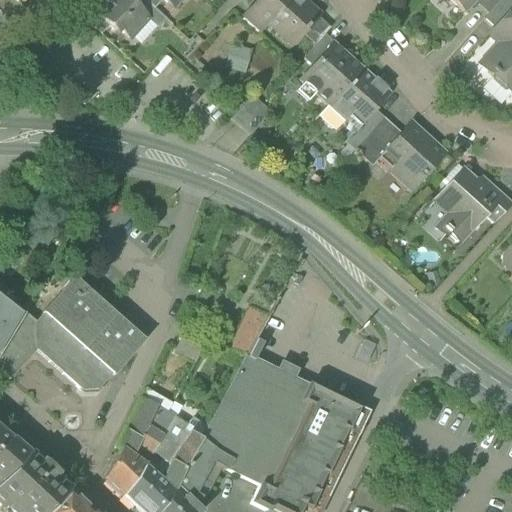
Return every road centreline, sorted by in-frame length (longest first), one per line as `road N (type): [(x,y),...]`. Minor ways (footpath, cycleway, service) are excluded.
road 1 (secondary): [(417,328),(322,241),(238,187),(116,146),(0,141)]
road 2 (residential): [(511,137),(453,122),(352,0)]
road 3 (residential): [(328,511),(417,328)]
